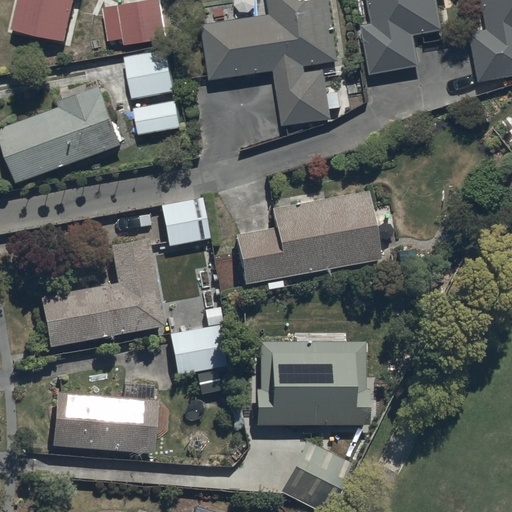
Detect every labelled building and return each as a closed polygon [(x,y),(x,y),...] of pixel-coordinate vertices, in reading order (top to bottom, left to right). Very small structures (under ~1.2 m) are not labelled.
[(19,0),(12,32),(64,43),(73,0),(19,0)] [(161,0),(104,8),(108,44),(124,41),(125,47),(167,41),(161,0)] [(328,95),(324,72),(304,75),(303,68),(338,63),(329,0),(301,4),(300,0),(266,0),(269,17),(203,27),(211,82),(274,73),(282,128),(332,121),(331,110),(340,108),(338,94),(328,95)] [(362,26),(370,75),(420,68),(415,36),(443,32),(438,0),(366,0),(371,24),(362,26)] [(470,33),(480,84),(511,78),(511,0),(481,0),(487,30),(470,33)] [(131,101),(174,94),(168,51),(124,58),(131,101)] [(0,131),(0,137),(19,186),(124,147),(102,87),(57,104),(60,110),(0,131)] [(177,103),(134,110),(138,136),(181,130),(177,103)] [(283,291),(282,280),(379,263),(366,194),(271,212),(275,230),(235,238),(243,287),(265,283),(267,293),(283,291)] [(201,199),(161,207),(167,248),(208,242),(201,199)] [(163,329),(146,244),(109,250),(116,286),(38,302),(48,352),(163,329)] [(208,327),(167,335),(176,379),(226,369),(218,328),(223,327),(219,308),(205,311),(208,327)] [(366,391),(365,345),(259,345),(260,392),(253,391),(254,432),(369,429),(369,390),(366,391)] [(156,402),(55,395),(52,451),(153,457),(156,402)] [(325,511),(350,467),(306,444),(280,493),(314,511),(325,511)]
